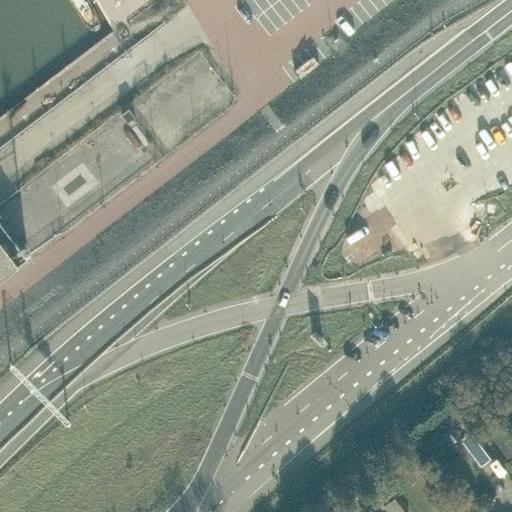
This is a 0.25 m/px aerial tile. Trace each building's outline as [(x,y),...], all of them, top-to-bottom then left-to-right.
[(91,0),(41,0),(58,29),(96,7),(91,0)] [(349,7),(330,23),(343,38),(362,23),(349,7)] [(121,115),(127,123),(134,118),(128,110),(121,115)] [(86,143),(106,130),(101,122),(81,134),(86,143)] [(78,139),(59,152),(64,161),(84,148),(78,139)] [(0,276),(27,256),(0,220),(0,276)] [(455,416),(470,436),(462,442),(480,466),(490,459),(471,435),(480,428),(465,409),(455,416)] [(511,441),(494,417),(482,426),(506,458),(511,453),(511,441)] [(403,511),(393,499),(384,507),(387,511),(403,511)]
